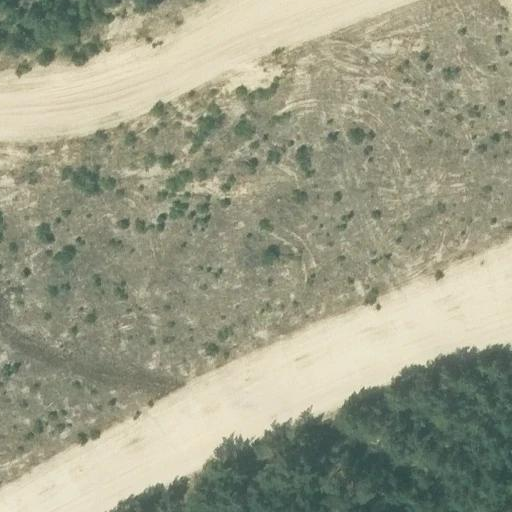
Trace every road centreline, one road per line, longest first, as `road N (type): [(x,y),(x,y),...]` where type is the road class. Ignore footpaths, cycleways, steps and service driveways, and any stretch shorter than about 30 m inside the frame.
road 1 (track): [(42,511),(511,310)]
road 2 (track): [(314,0),(125,92),(42,114),(0,114)]
